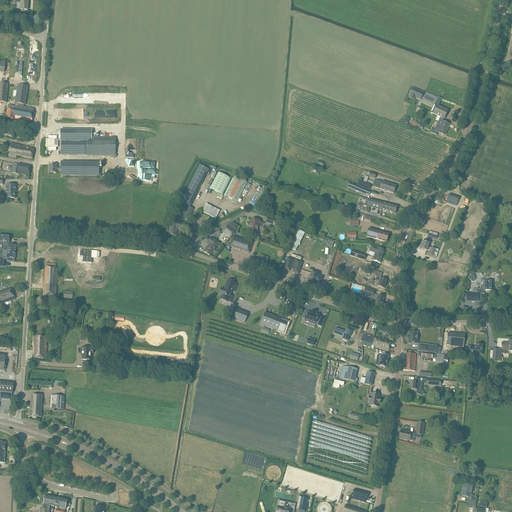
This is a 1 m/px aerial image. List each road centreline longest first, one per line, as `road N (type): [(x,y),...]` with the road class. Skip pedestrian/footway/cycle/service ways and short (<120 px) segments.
road 1 (unclassified): [(398,322),(182,249),(32,232)]
road 2 (unclassified): [(398,322),(399,247),(463,139),(502,0)]
road 3 (unclassified): [(19,428),(32,232)]
road 4 (unclassified): [(32,232),(43,36)]
road 5 (residential): [(377,511),(398,322)]
road 6 (tertiary): [(178,511),(85,452),(19,428)]
